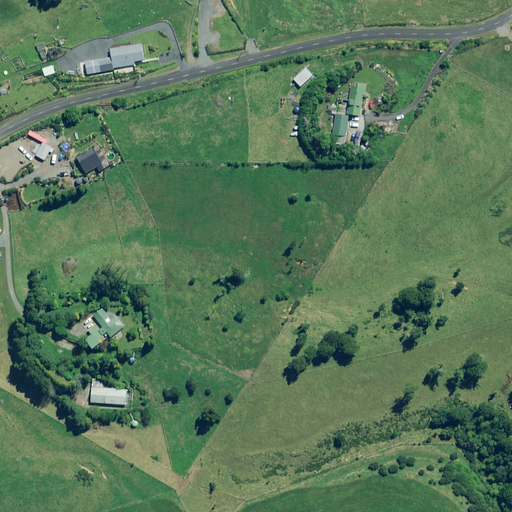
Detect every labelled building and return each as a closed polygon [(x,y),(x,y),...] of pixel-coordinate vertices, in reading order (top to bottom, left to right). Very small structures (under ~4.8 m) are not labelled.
[(143,44),(111,50),(113,58),(114,69),(136,65),(135,62),(145,60),(143,44)] [(114,69),(113,58),(85,63),(87,75),(115,70),(114,69)] [(314,76),(307,68),(295,80),(302,87),(314,76)] [(359,84),(358,87),(352,86),(349,115),(361,116),(363,97),(368,98),(369,93),(366,93),(366,89),(367,85),(359,84)] [(335,97),(333,114),(339,114),(340,101),(348,102),(349,98),(335,97)] [(378,105),(378,104),(378,103),(377,102),(376,101),(375,100),(374,100),(373,100),(371,100),(370,101),(370,103),(370,104),(370,105),(370,106),(371,107),(372,108),(374,108),(375,108),(376,107),(377,107),(378,105)] [(350,117),(337,114),(334,135),(347,137),(350,117)] [(45,161),(53,148),(44,143),(37,156),(45,161)] [(87,174),(104,164),(94,148),(77,157),(87,174)] [(116,158),(116,157),(116,156),(116,155),(115,154),(114,153),(113,153),(112,153),(111,153),(110,153),(109,154),(108,155),(108,156),(107,157),(108,158),(108,159),(109,160),(110,161),(112,161),(113,161),(114,160),(115,160),(115,159),(116,158)] [(107,313),(98,321),(104,328),(101,330),(98,326),(91,332),(94,335),(87,341),(95,350),(102,344),(100,342),(105,338),(104,336),(108,333),(112,338),(126,327),(118,317),(113,320),(107,313)] [(91,403),(126,406),(127,391),(92,388),(91,403)]
